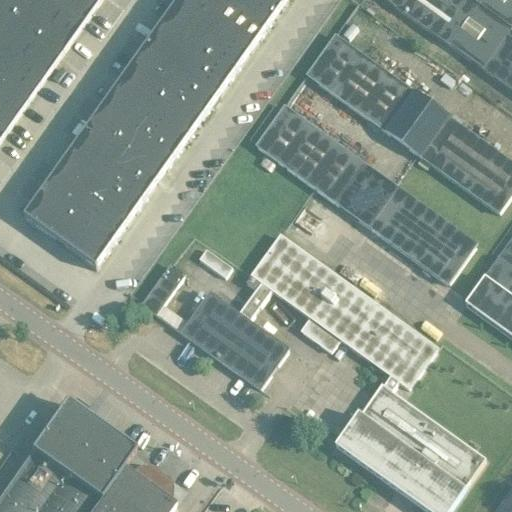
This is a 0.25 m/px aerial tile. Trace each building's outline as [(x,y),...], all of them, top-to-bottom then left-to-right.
[(0,0),(0,10),(28,30),(46,4),(39,0),(0,0)] [(181,0),(25,220),(97,272),(290,0),(181,0)] [(100,4),(93,0),(48,0),(46,4),(82,30),(100,4)] [(511,0),(384,0),(511,91),(511,0)] [(82,30),(46,4),(28,30),(64,55),(82,30)] [(0,48),(9,55),(28,30),(0,10),(0,48)] [(64,55),(28,30),(9,55),(45,81),(64,55)] [(308,78),(500,216),(511,198),(511,165),(336,39),(308,78)] [(0,68),(9,55),(0,48),(0,68)] [(45,81),(9,55),(0,68),(0,87),(27,107),(45,81)] [(458,81),(451,92),(476,107),(483,96),(458,81)] [(0,87),(0,125),(9,132),(27,107),(0,87)] [(257,149),(449,287),(477,248),(285,110),(257,149)] [(0,144),(9,132),(0,125),(0,144)] [(239,317),(250,325),(273,293),(312,321),(303,334),(331,355),(341,342),(390,378),(361,419),(360,418),(336,451),(421,511),(454,511),(467,494),(465,493),(486,462),(392,395),(400,385),(409,392),(438,353),(281,240),(253,279),(262,286),(239,317)] [(511,242),(466,307),(511,339),(511,242)] [(223,284),(234,269),(205,248),(194,263),(223,284)] [(144,308),(157,317),(185,278),(172,269),(144,308)] [(211,297),(183,336),(261,392),(289,353),(250,325),(239,317),(211,297)] [(0,511),(41,511),(101,430),(66,405),(48,430),(30,455),(31,456),(0,499),(0,511)] [(104,432),(101,430),(41,511),(92,511),(99,503),(100,504),(136,454),(104,432)] [(95,511),(173,511),(175,509),(167,504),(132,478),(124,472),(95,511)] [(507,511),(511,497),(511,490),(502,487),(493,511),(507,511)]
